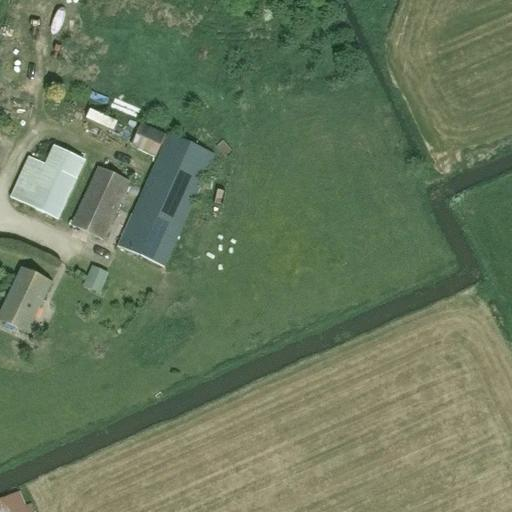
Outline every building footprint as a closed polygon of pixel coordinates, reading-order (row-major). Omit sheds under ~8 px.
[(83,127),(114,138),(118,126),(87,116),(83,127)] [(131,148),(156,159),(166,136),(142,125),(131,148)] [(164,269),(215,157),(169,136),(145,190),(118,248),(164,269)] [(58,221),(84,162),(55,149),(47,167),(29,159),(11,199),(58,221)] [(104,242),(130,183),(99,169),(72,227),(104,242)] [(92,267),(84,287),(101,295),(109,274),(92,267)] [(27,334),(51,285),(22,271),(5,306),(9,308),(2,322),(27,334)] [(0,511),(35,511),(32,504),(25,506),(20,491),(0,499),(0,511)]
